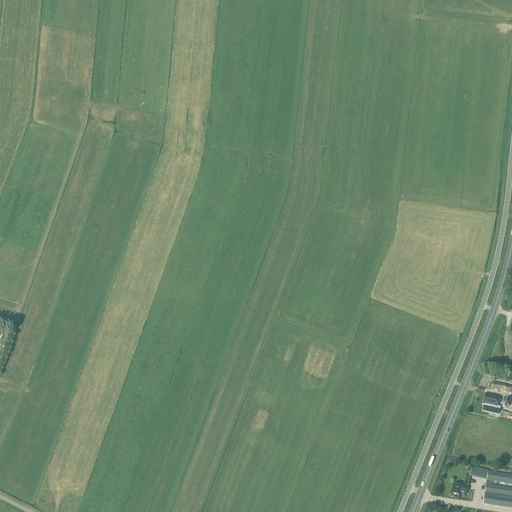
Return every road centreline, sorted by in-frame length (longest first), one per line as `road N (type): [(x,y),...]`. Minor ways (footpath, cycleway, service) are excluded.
road 1 (unclassified): [(408,487),(493,271),(511,153)]
road 2 (primary): [(420,493),(494,309),(511,242)]
